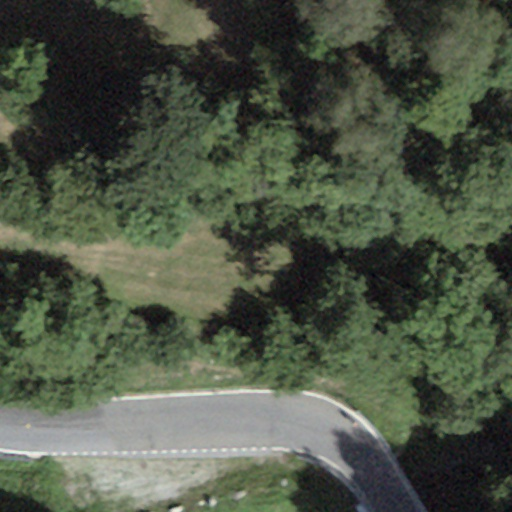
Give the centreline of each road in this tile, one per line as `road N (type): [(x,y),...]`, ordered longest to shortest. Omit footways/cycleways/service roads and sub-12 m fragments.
road 1 (unclassified): [(248,422),(0,426)]
road 2 (unclassified): [(248,422),(326,433),(352,448),(402,511)]
